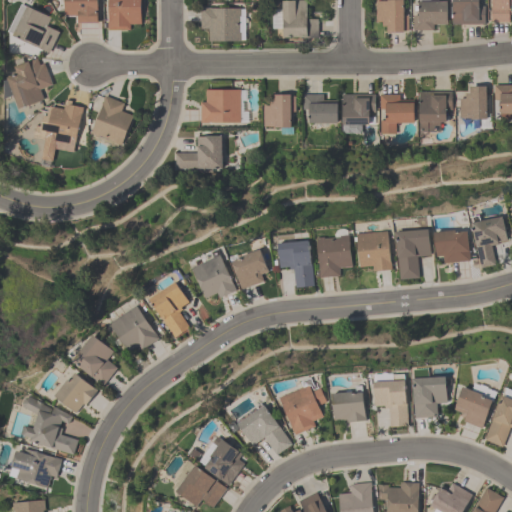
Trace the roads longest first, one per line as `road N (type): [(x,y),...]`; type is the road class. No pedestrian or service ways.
road 1 (residential): [(511,286),(293,312),(230,330),(156,380),(119,419),(93,477),(89,511)]
road 2 (residential): [(90,65),(350,66),(511,54)]
road 3 (residential): [(243,511),(250,497),(294,466),(426,451),(511,480)]
road 4 (residential): [(0,193),(71,208),(132,169),(161,134)]
road 5 (residential): [(169,0),(171,99),(161,134)]
